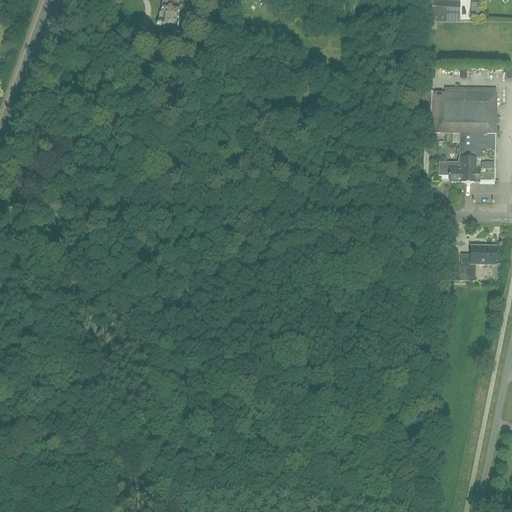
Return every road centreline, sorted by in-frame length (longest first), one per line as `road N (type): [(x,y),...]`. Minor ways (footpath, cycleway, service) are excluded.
road 1 (tertiary): [(511,217),(0,213)]
road 2 (unclassified): [(477,511),(511,342)]
road 3 (secondary): [(0,140),(50,0)]
